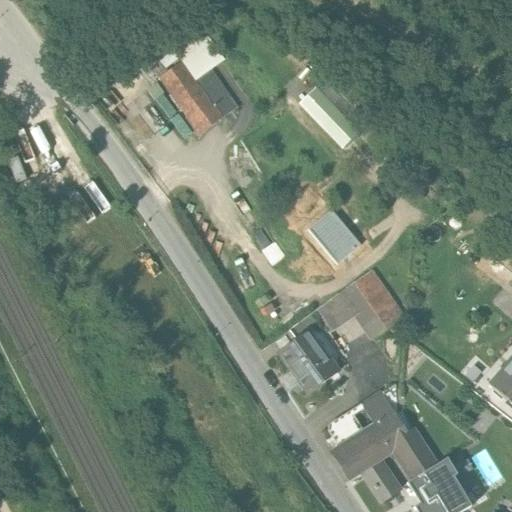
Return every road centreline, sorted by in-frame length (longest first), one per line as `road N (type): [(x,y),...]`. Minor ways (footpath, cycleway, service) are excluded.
road 1 (unclassified): [(348,511),(64,100)]
road 2 (track): [(511,97),(316,0)]
